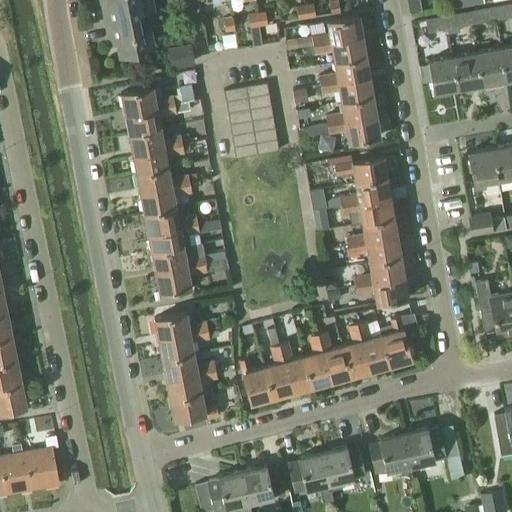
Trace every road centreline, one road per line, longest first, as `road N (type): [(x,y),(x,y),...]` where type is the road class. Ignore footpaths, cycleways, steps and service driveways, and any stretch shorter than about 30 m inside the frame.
road 1 (residential): [(137,458),(55,0)]
road 2 (residential): [(85,511),(0,98)]
road 3 (residential): [(137,458),(455,377)]
road 4 (residential): [(415,137),(455,377)]
road 5 (residential): [(389,0),(415,137)]
